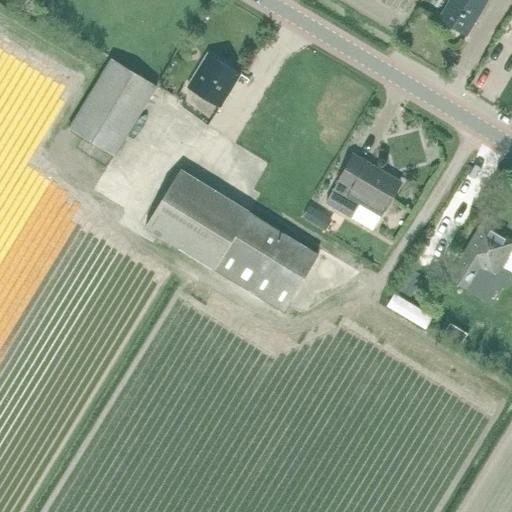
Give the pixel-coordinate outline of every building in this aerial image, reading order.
[(466,35),(487,0),(451,0),(440,20),(466,35)] [(221,108),(242,74),(208,53),(188,88),(221,108)] [(83,137),(104,151),(115,157),(158,86),(112,58),(68,129),(83,137)] [(388,175),(367,163),(364,168),(352,160),(338,184),(326,204),(373,231),(398,188),(385,181),(388,175)] [(206,265),(242,207),(181,168),(145,228),(206,265)] [(331,218),(310,204),(302,216),(324,231),(331,218)] [(284,313),(319,255),(242,207),(206,265),(284,313)] [(497,276),(511,250),(511,237),(481,219),(447,278),(468,292),(481,270),(484,272),(486,270),(497,276)] [(413,269),(400,291),(410,297),(423,275),(413,269)] [(468,334),(451,323),(444,333),(462,345),(468,334)]
